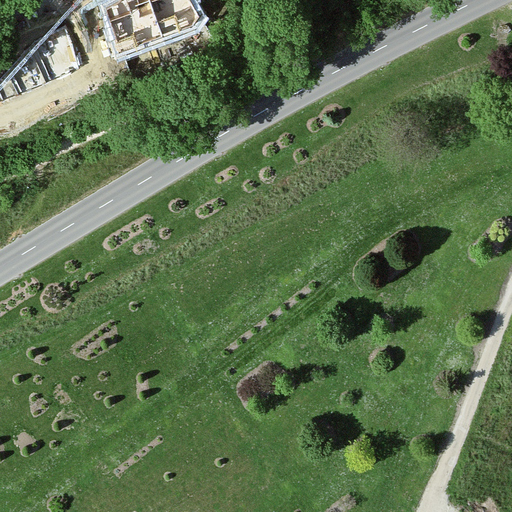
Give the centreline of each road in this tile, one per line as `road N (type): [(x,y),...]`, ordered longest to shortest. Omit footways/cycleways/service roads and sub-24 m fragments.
road 1 (tertiary): [(0,268),(300,90),(478,0)]
road 2 (track): [(0,178),(66,142),(231,77),(343,0)]
